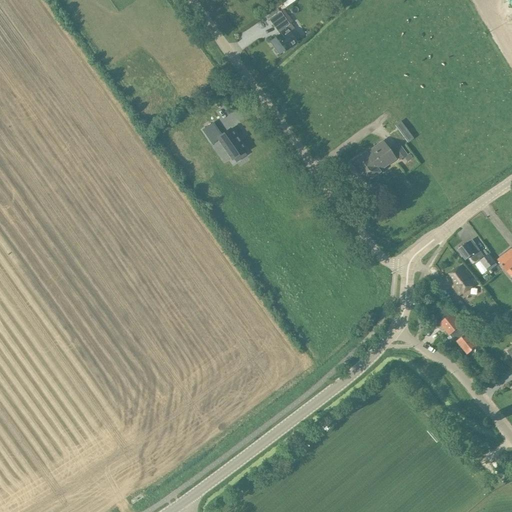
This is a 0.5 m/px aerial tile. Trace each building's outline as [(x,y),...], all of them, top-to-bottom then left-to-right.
[(271,41),(275,48),(273,49),(276,54),(278,52),(280,54),(297,41),(290,32),(294,29),(290,23),(292,22),(287,16),(282,10),(280,12),(280,11),(268,20),(278,33),(280,35),(271,41)] [(218,139),(225,150),(232,159),(233,158),(236,162),(246,155),(243,151),(245,150),(239,141),(230,129),(221,135),(213,123),(202,130),(212,143),(218,139)] [(351,162),(365,182),(371,189),(378,183),(373,176),(379,172),(379,171),(396,159),(383,140),(365,153),(365,152),(351,162)] [(398,144),(391,149),(399,160),(404,157),(406,155),(398,144)] [(407,162),(413,158),(410,154),(404,158),(407,162)] [(484,256),(472,240),(468,243),(458,250),(465,259),(466,260),(471,257),(475,262),(484,256)] [(506,272),(511,278),(511,277),(511,249),(498,260),(506,272)] [(485,257),(480,261),(487,269),(495,263),(489,254),(485,257)] [(449,274),(450,276),(446,278),(459,296),(478,282),(477,280),(465,265),(463,266),(460,269),(459,267),(449,274)] [(461,313),(467,309),(460,301),(455,305),(461,313)] [(439,311),(445,319),(439,323),(449,336),(450,335),(456,343),(457,342),(468,354),(477,346),(463,329),(468,325),(456,311),(449,303),(439,311)] [(504,319),(500,314),(489,322),(492,327),(504,319)]
